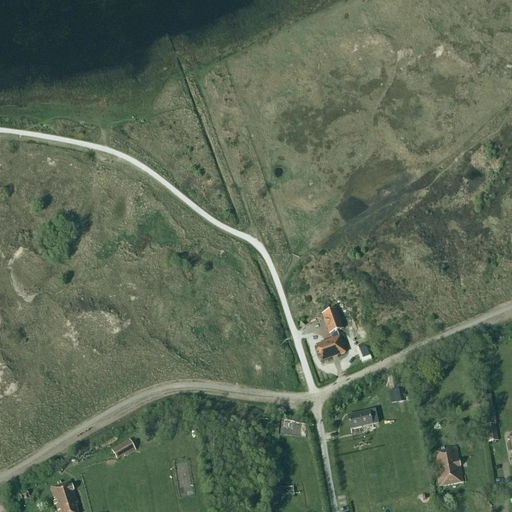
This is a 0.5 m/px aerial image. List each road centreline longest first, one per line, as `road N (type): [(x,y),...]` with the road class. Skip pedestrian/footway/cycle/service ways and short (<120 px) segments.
road 1 (track): [(0,485),(162,395),(192,391),(314,407),(511,314)]
road 2 (track): [(259,246),(210,115),(203,78),(221,49)]
